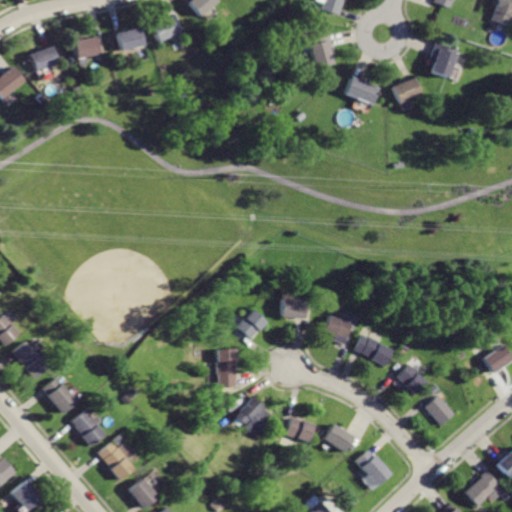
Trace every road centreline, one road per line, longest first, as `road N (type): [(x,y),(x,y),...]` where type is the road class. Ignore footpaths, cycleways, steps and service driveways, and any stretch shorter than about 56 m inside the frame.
road 1 (residential): [(432,474),(366,400),(287,367)]
road 2 (residential): [(511,405),(388,511)]
road 3 (residential): [(396,0),(392,14),(366,30),(366,42),(389,50),(401,38),(392,14)]
